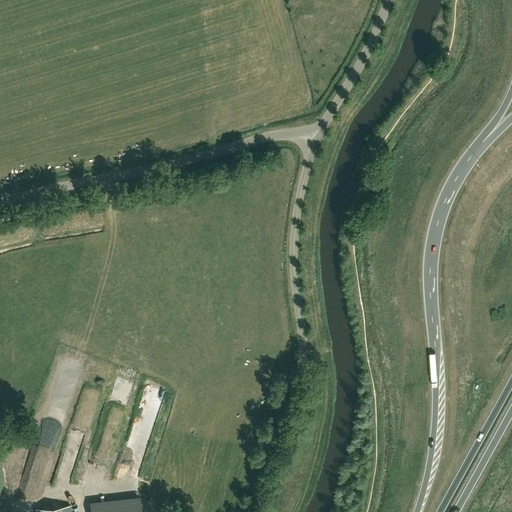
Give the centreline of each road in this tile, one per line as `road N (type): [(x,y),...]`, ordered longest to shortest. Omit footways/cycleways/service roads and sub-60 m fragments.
road 1 (unclassified): [(259,511),(302,364),(293,248),(314,141)]
road 2 (trunk): [(476,149),(438,212),(428,254),(435,407),(417,511)]
road 3 (unclassified): [(0,202),(280,135),(314,141)]
road 4 (unclassified): [(314,141),(389,0)]
road 5 (trunk): [(511,381),(439,511)]
